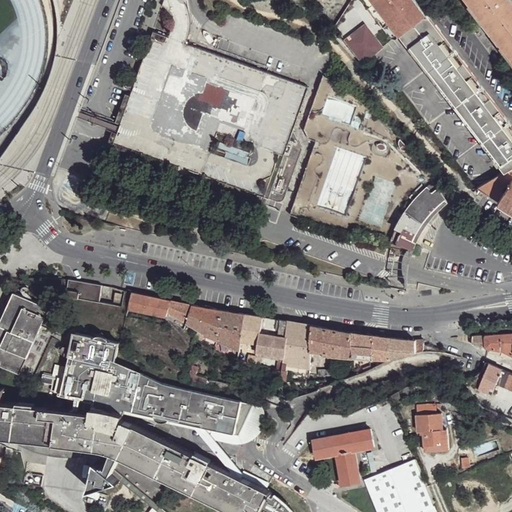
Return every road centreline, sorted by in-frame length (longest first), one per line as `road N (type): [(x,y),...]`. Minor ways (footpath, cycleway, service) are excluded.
road 1 (secondary): [(468,309),(382,313),(140,263),(66,244),(31,215)]
road 2 (secondary): [(106,0),(36,192)]
